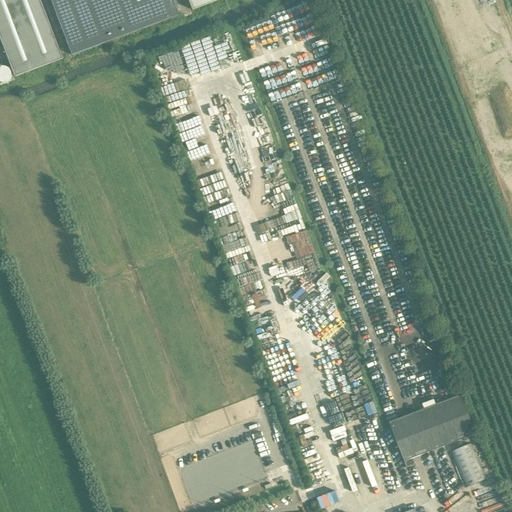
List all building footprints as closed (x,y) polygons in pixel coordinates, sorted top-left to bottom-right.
[(62,59),(40,0),(0,0),(0,40),(14,77),(62,59)] [(179,16),(173,0),(51,0),(72,56),(179,16)] [(188,0),(192,10),(220,0),(188,0)] [(475,434),(460,394),(389,422),(406,467),(415,464),(413,458),(475,434)] [(470,444),(452,450),(465,486),(483,480),(470,444)]
